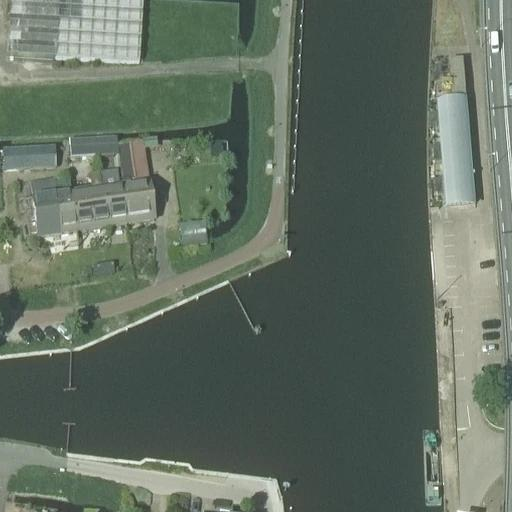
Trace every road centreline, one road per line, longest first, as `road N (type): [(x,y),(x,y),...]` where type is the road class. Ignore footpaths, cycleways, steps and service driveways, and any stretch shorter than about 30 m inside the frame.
road 1 (unclassified): [(0,321),(95,316),(233,263),(266,242),(275,221),(289,0)]
road 2 (unclassified): [(264,511),(251,501),(0,452)]
road 3 (unclassified): [(460,223),(473,458)]
road 4 (primary): [(511,187),(501,0)]
